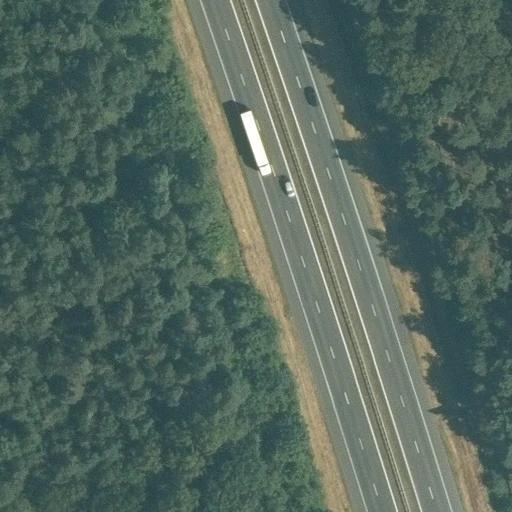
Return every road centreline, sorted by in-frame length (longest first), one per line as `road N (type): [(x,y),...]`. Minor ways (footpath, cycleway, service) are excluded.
road 1 (motorway): [(441,511),(267,0)]
road 2 (motorway): [(212,0),(382,511)]
